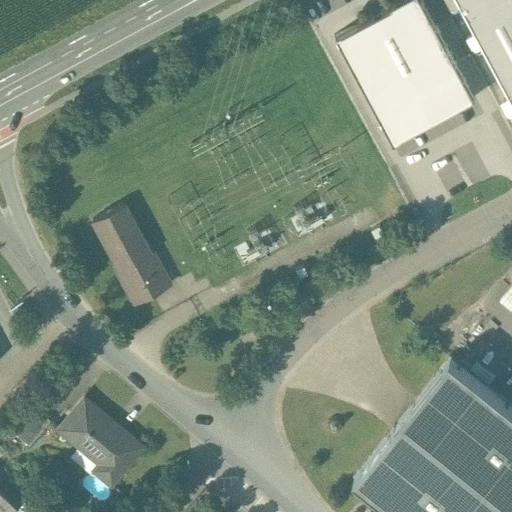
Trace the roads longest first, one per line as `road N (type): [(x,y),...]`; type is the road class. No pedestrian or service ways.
road 1 (residential): [(192,419),(291,320),(511,201)]
road 2 (residential): [(4,239),(192,419)]
road 3 (primary): [(192,0),(0,106)]
